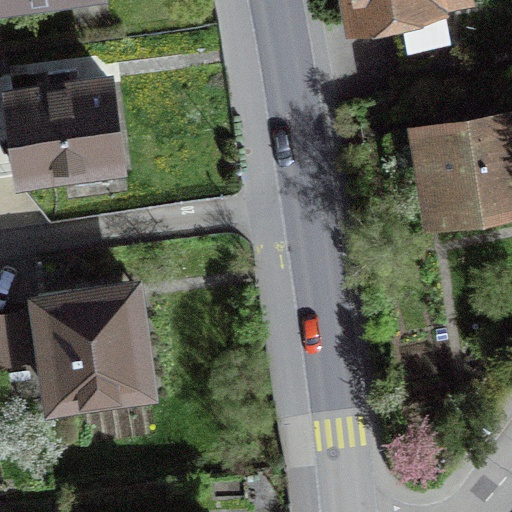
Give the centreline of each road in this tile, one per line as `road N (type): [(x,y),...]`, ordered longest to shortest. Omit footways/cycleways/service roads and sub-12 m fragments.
road 1 (residential): [(0,244),(312,203)]
road 2 (secondary): [(350,511),(312,203)]
road 3 (secondary): [(312,203),(275,0)]
